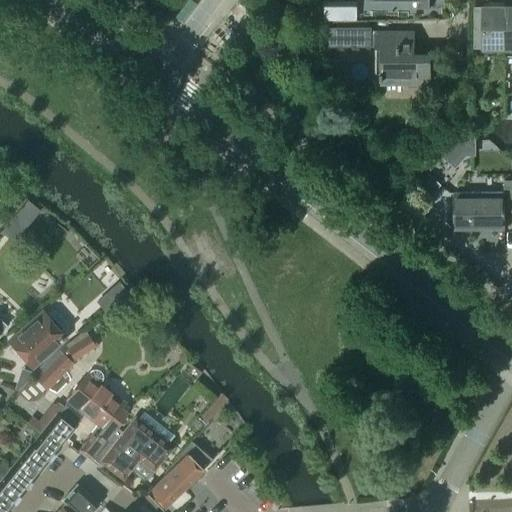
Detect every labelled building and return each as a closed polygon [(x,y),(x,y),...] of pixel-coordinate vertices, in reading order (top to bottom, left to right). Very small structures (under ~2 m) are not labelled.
[(416,0),(416,9),(429,9),(428,0),(416,0)] [(504,51),(504,4),(484,4),(484,51),(504,51)] [(412,55),(412,33),(376,33),(376,46),(381,46),(381,83),(429,83),(429,55),(412,55)] [(414,192),(427,203),(441,186),(429,175),(414,192)] [(504,231),(504,204),(511,204),(511,179),(503,180),(503,184),(495,184),(495,192),(453,192),(453,231),(504,231)] [(31,367),(65,338),(62,334),(66,331),(67,328),(66,324),(56,312),(52,311),(49,312),(45,315),(42,311),(8,341),(31,367)] [(45,388),(70,362),(91,348),(84,338),(61,354),(36,379),(45,388)] [(113,416),(123,403),(99,383),(100,382),(102,378),(102,374),(99,371),(95,369),(91,369),(88,372),(87,374),(67,399),(103,428),(99,433),(96,431),(81,450),(99,464),(111,449),(110,448),(114,443),(107,438),(116,427),(120,421),(119,419),(115,416),(113,416)] [(12,396),(27,380),(19,373),(17,375),(17,374),(3,387),(12,396)] [(73,428),(78,420),(62,407),(56,415),(73,428)] [(5,511),(73,428),(56,415),(31,445),(30,444),(0,482),(0,511),(5,511)] [(156,467),(171,451),(154,438),(156,434),(134,417),(122,432),(116,427),(107,438),(114,443),(110,448),(111,449),(99,464),(100,465),(102,463),(122,478),(140,455),(156,467)] [(161,508),(211,459),(190,440),(162,472),(164,474),(145,492),(161,508)] [(75,484),(61,500),(64,503),(74,511),(91,511),(99,504),(75,484)] [(74,511),(64,503),(55,511),(74,511)]
